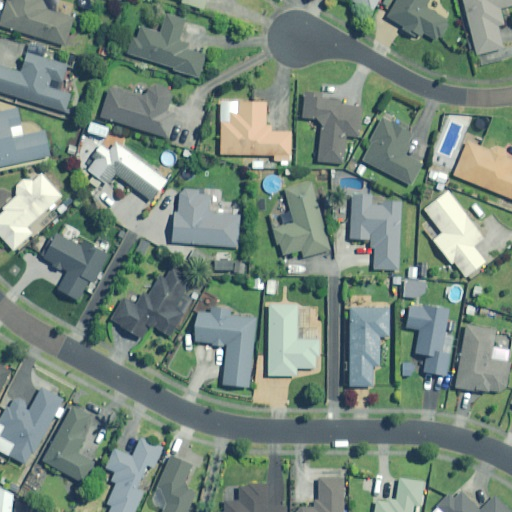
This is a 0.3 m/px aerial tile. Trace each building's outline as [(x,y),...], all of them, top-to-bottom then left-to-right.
[(44,0),(7,0),(0,25),(0,26),(66,46),(74,19),(41,9),(44,0)] [(181,0),(182,0),(182,3),(205,10),(207,0),(181,0)] [(349,0),(350,0),(372,13),(379,0),(349,0)] [(437,41),(439,37),(443,39),(450,27),(446,25),(448,21),(426,9),(430,0),(397,0),(388,18),(404,26),(403,28),(421,38),(423,33),(437,41)] [(511,0),(464,0),(477,55),(503,49),(498,27),(504,25),(500,9),(511,6),(511,0)] [(186,22),(167,15),(161,34),(136,26),(127,54),(174,69),(173,70),(198,78),(205,55),(178,47),(186,22)] [(71,94),(61,91),(69,67),(27,54),(21,72),(0,65),(0,92),(65,112),(71,94)] [(143,100),(109,90),(101,118),(168,138),(177,108),(170,106),(172,101),(171,98),(171,96),(170,94),(168,92),(167,90),(165,89),(163,88),(160,87),(158,87),(156,87),(153,87),(151,88),(149,89),(147,91),(146,93),(143,100)] [(338,100),(305,96),(302,118),(323,120),(318,162),(344,165),(347,136),(360,138),(364,108),(337,105),(338,100)] [(267,103),(239,102),(239,113),(231,113),(230,123),(222,123),(221,154),(275,156),(274,161),(290,161),(291,133),(266,132),(267,103)] [(0,168),(52,157),(46,132),(25,136),(19,109),(0,113),(0,168)] [(414,134),(384,119),(363,162),(412,186),(422,165),(403,156),(414,134)] [(107,151),(102,147),(93,159),(96,161),(89,171),(108,186),(116,175),(152,201),(166,182),(114,143),(107,151)] [(511,199),(511,162),(467,144),(454,175),(511,199)] [(431,171),(429,179),(438,181),(435,190),(443,192),(448,176),(431,171)] [(44,177),(37,184),(17,184),(17,197),(3,210),(5,212),(0,216),(0,235),(14,251),(34,234),(28,227),(62,197),(44,177)] [(331,250),(312,183),(286,190),(295,224),(274,230),(281,256),(302,250),(305,258),(331,250)] [(210,193),(180,190),(175,243),(238,248),(241,216),(208,213),(210,193)] [(484,239),(448,192),(425,209),(443,234),(434,241),(451,264),(454,262),(466,278),(486,263),(474,247),(484,239)] [(399,271),(402,203),(383,202),(383,207),(372,206),(372,196),(353,195),(350,239),(370,240),(370,248),(376,249),(375,269),(399,271)] [(80,246),(55,233),(42,258),(69,272),(59,291),(79,301),(90,281),(95,284),(109,256),(82,242),(80,246)] [(307,260),(287,258),(286,274),(305,276),(307,260)] [(234,264),(219,263),(218,275),(234,275),(234,264)] [(192,280),(173,269),(166,280),(161,277),(149,296),(145,293),(136,306),(126,300),(113,322),(143,340),(151,326),(172,338),(185,316),(174,310),(192,280)] [(298,306),(271,305),(269,376),(297,376),(297,368),(315,369),(316,356),(319,357),(319,341),(297,341),(298,306)] [(424,373),(447,376),(448,362),(452,363),(453,355),(442,354),(447,311),(409,306),(406,328),(420,330),(417,355),(427,356),(424,373)] [(231,311),(214,309),(214,316),(199,315),(195,343),(228,347),(224,385),(249,388),(257,319),(230,316),(231,311)] [(389,338),(390,310),(352,309),(350,387),(374,387),(374,367),(380,367),(381,337),(389,338)] [(466,326),(455,387),(489,394),(489,390),(502,393),(510,351),(492,348),(496,331),(466,326)] [(0,393),(11,372),(0,366),(0,393)] [(14,398),(0,424),(0,451),(28,466),(63,399),(43,388),(32,408),(14,398)] [(91,417),(74,408),(44,462),(83,484),(95,464),(78,455),(86,441),(80,438),(91,417)] [(207,450),(179,438),(150,505),(165,511),(164,511),(192,511),(200,495),(189,490),(207,450)] [(163,449),(140,439),(132,457),(115,450),(107,468),(115,472),(111,481),(116,483),(107,503),(112,506),(109,511),(135,511),(144,493),(136,490),(147,465),(154,468),(163,449)] [(285,511),(285,458),(269,459),(269,487),(239,487),(240,502),(225,502),(225,511),(285,511)] [(344,511),(344,479),(318,479),(319,508),(304,509),(302,510),(300,511),(299,511),(344,511)] [(412,511),(414,506),(421,507),(424,483),(399,480),(397,503),(375,500),(373,511),(412,511)] [(11,511),(11,492),(0,491),(0,511),(11,511)] [(481,511),(480,511),(460,492),(454,498),(450,495),(437,509),(440,511),(510,511),(495,497),(481,511)]
